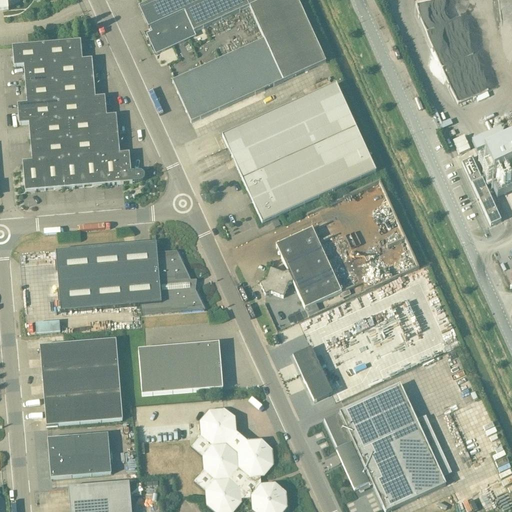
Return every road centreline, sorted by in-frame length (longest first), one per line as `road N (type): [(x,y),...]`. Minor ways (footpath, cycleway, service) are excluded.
road 1 (unclassified): [(511,343),(357,0)]
road 2 (unclassified): [(330,511),(190,198)]
road 3 (unclassified): [(23,511),(0,235)]
road 4 (unknown): [(298,429),(414,379),(429,390),(463,457)]
road 5 (unclassified): [(190,198),(98,0)]
road 6 (unclassified): [(11,227),(147,216),(190,198)]
road 7 (unknown): [(466,124),(435,87),(406,0)]
